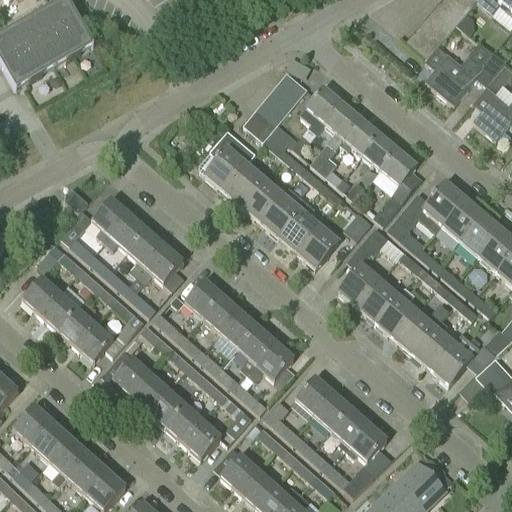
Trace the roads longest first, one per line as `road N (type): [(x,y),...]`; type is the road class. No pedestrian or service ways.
road 1 (residential): [(511,497),(116,149)]
road 2 (residential): [(511,203),(338,67),(309,29)]
road 3 (residential): [(196,511),(0,330)]
road 4 (residential): [(116,149),(133,125),(309,29)]
road 5 (residential): [(0,205),(86,151),(116,149)]
